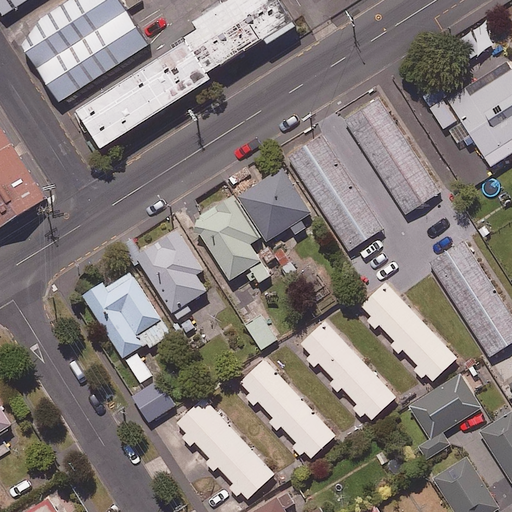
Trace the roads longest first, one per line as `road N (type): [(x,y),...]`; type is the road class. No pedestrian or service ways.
road 1 (tertiary): [(436,0),(94,215)]
road 2 (residential): [(0,280),(148,511)]
road 3 (tertiary): [(0,68),(94,215)]
